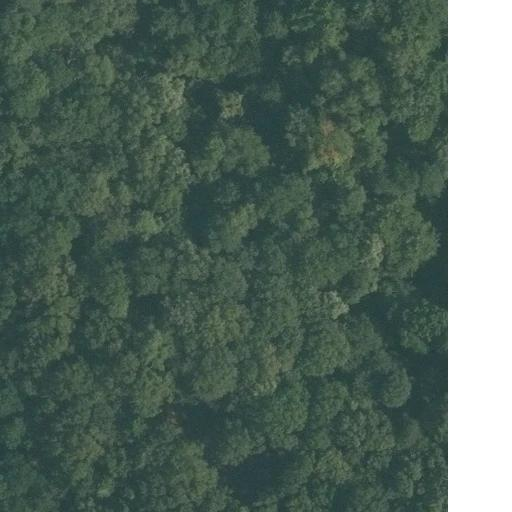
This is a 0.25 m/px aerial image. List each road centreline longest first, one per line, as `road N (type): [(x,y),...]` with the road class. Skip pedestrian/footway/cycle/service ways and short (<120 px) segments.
road 1 (track): [(437,511),(377,469),(270,426),(228,396),(183,380),(116,376),(54,441),(29,511)]
road 2 (track): [(469,397),(436,387),(402,398),(382,433),(377,469)]
